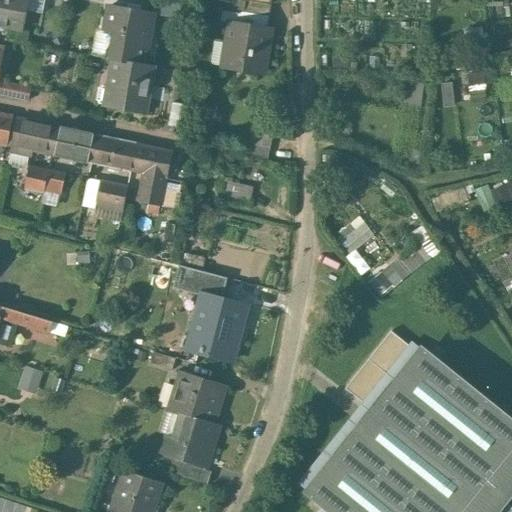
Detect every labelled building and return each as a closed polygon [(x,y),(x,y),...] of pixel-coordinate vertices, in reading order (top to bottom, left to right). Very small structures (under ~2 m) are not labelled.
[(227,0),(226,8),(230,8),(268,14),(270,0),(227,0)] [(498,2),(499,10),(508,9),(507,1),(498,2)] [(152,12),(108,5),(103,29),(112,31),(107,57),(111,58),(142,63),(152,12)] [(268,14),(230,8),(228,22),(265,28),(268,14)] [(0,16),(0,29),(22,34),(25,15),(10,13),(9,18),(0,16)] [(265,28),(228,22),(221,65),(262,72),(270,28),(265,28)] [(462,30),(464,43),(484,39),(482,27),(462,30)] [(494,43),(496,57),(511,54),(510,40),(494,43)] [(61,49),(46,47),(42,70),(56,73),(61,49)] [(153,65),(142,63),(111,58),(103,105),(145,113),(153,65)] [(483,72),(468,75),(469,86),(485,83),(483,72)] [(0,113),(0,143),(11,145),(11,146),(17,117),(16,117),(12,138),(8,137),(12,116),(0,113)] [(57,125),(17,117),(11,146),(11,145),(10,149),(12,152),(28,156),(32,154),(32,151),(51,155),(51,154),(57,126),(57,125)] [(91,133),(57,126),(51,154),(86,161),(91,134),(91,133)] [(272,135),(248,130),(244,153),(267,158),(272,135)] [(97,135),(91,134),(86,161),(91,162),(97,135)] [(136,143),(102,136),(96,163),(131,171),(136,143)] [(171,150),(136,143),(131,171),(144,174),(143,181),(142,180),(138,200),(149,202),(147,212),(157,214),(159,204),(160,204),(165,178),(168,167),(174,168),(177,152),(171,150)] [(422,157),(409,154),(407,164),(420,166),(422,157)] [(49,169),(29,164),(24,188),(44,192),(44,190),(48,169),(49,169)] [(64,173),(48,169),(44,190),(60,193),(64,173)] [(327,199),(327,178),(319,178),(320,199),(327,199)] [(127,186),(100,181),(95,206),(122,212),(127,186)] [(227,197),(252,199),(254,184),(228,181),(227,197)] [(398,190),(385,181),(379,190),(392,199),(398,190)] [(486,184),(474,190),(484,214),(497,209),(486,184)] [(511,192),(508,184),(492,191),(500,209),(511,204),(511,192)] [(464,188),(439,196),(443,210),(468,201),(464,188)] [(335,229),(331,219),(323,223),(328,232),(335,229)] [(438,252),(428,237),(420,242),(430,257),(438,252)] [(422,252),(406,267),(410,271),(426,257),(422,252)] [(406,267),(398,258),(368,283),(380,297),(410,271),(406,267)] [(180,289),(201,295),(202,294),(220,299),(226,277),(186,267),(180,289)] [(220,299),(202,294),(201,295),(191,336),(201,339),(198,352),(231,360),(245,305),(220,299)] [(52,321),(2,306),(0,315),(0,317),(16,322),(49,332),(52,321)] [(0,343),(10,346),(16,322),(0,317),(0,343)] [(410,342),(298,482),(311,493),(310,495),(321,504),(315,511),(510,511),(511,511),(511,504),(502,496),(511,484),(511,419),(427,350),(424,353),(410,342)] [(175,358),(153,351),(149,363),(172,369),(175,358)] [(26,364),(20,386),(38,391),(44,368),(26,364)] [(223,386),(180,373),(169,409),(174,411),(211,422),(223,386)] [(211,422),(174,411),(162,451),(205,464),(217,424),(211,422)] [(211,471),(185,463),(181,476),(206,484),(211,471)] [(150,511),(160,484),(123,471),(108,511),(150,511)]
